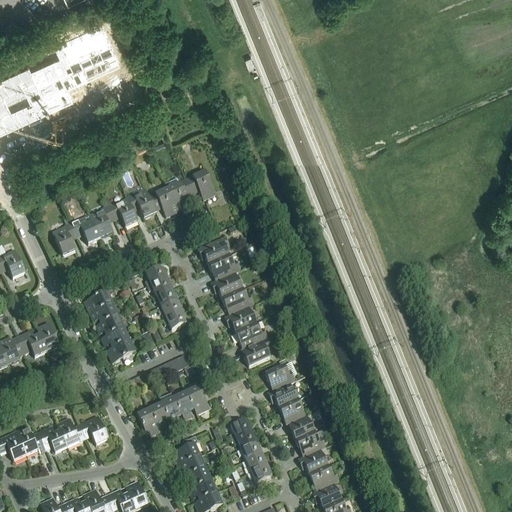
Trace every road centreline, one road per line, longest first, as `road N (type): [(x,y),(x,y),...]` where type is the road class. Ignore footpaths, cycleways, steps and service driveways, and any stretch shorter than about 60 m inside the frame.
road 1 (track): [(22,178),(152,119)]
road 2 (residential): [(14,488),(113,470),(140,454)]
road 3 (track): [(152,119),(163,94),(128,0)]
road 4 (residential): [(101,389),(217,336)]
road 5 (residential): [(56,294),(168,243)]
